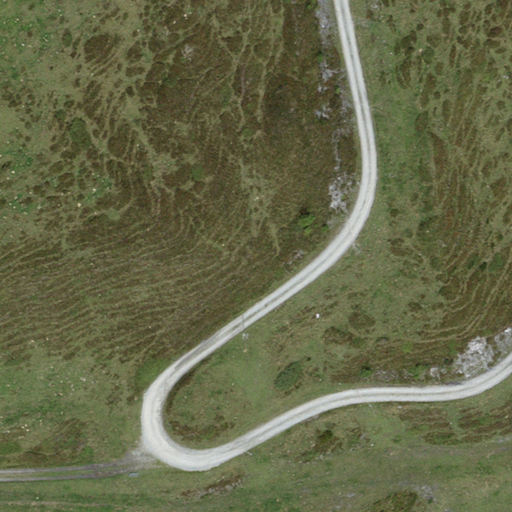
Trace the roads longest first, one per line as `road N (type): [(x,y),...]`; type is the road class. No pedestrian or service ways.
road 1 (track): [(162,445),(151,406),(164,378),(330,257),(363,202),(367,147),(339,0)]
road 2 (track): [(511,359),(448,393),(342,397),(215,457),(179,459),(162,445)]
road 3 (track): [(162,445),(144,458),(55,476),(0,477)]
